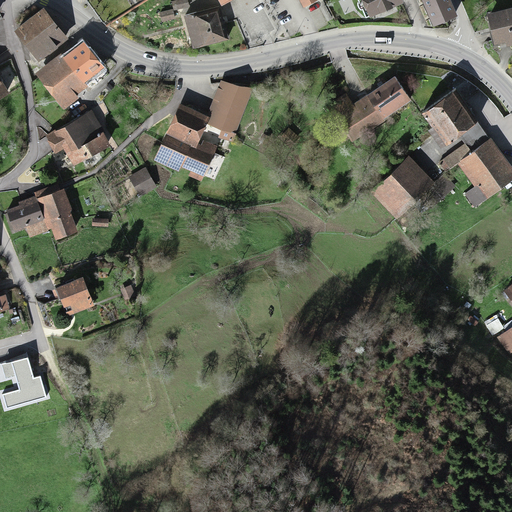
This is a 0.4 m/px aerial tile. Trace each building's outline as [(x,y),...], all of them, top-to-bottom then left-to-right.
[(215,0),(220,9),(237,0),(215,0)] [(399,0),(362,0),(372,21),(402,6),(399,0)] [(449,0),(423,0),(434,25),(456,16),(449,0)] [(186,2),(171,5),(173,12),(187,9),(186,2)] [(217,11),(184,20),(194,53),(227,43),(217,11)] [(511,13),(489,19),(495,48),(509,45),(509,48),(511,47),(511,13)] [(43,14),(16,36),(40,64),(66,43),(43,14)] [(171,14),(160,17),(161,24),(173,22),(171,14)] [(60,59),(38,75),(68,117),(81,107),(74,97),(103,76),(82,47),(62,61),(60,59)] [(367,101),(381,125),(409,107),(394,84),(367,101)] [(208,122),(206,126),(234,135),(249,95),(221,85),(208,122)] [(456,96),(425,117),(436,133),(433,135),(444,152),(478,128),(456,96)] [(345,98),(327,110),(335,124),(339,122),(352,143),(381,125),(367,101),(353,110),(345,98)] [(206,126),(208,122),(181,109),(155,160),(202,183),(203,181),(215,156),(217,152),(197,143),(206,126)] [(89,113),(46,139),(59,160),(67,156),(75,169),(110,148),(89,113)] [(288,133),(279,142),(288,150),(296,141),(288,133)] [(263,137),(260,144),(265,147),(269,140),(263,137)] [(511,171),(491,144),(459,168),(476,190),(485,202),(511,181),(511,171)] [(462,149),(443,163),(450,172),(469,159),(462,149)] [(409,161),(373,196),(397,222),(427,193),(434,187),(409,161)] [(143,170),(129,179),(138,195),(153,186),(143,170)] [(434,187),(427,193),(437,204),(453,188),(443,178),(434,187)] [(36,199),(37,202),(62,193),(60,187),(35,196),(36,199)] [(485,202),(476,190),(466,197),(476,209),(485,202)] [(76,235),(62,193),(37,202),(48,234),(52,243),(76,235)] [(29,240),(48,234),(37,202),(36,199),(18,205),(19,208),(7,212),(14,233),(26,229),(29,240)] [(82,283),(57,292),(67,318),(92,309),(82,283)] [(131,287),(121,293),(127,302),(137,297),(131,287)] [(511,327),(499,339),(511,353),(511,327)] [(27,358),(2,365),(6,378),(16,375),(21,391),(4,396),(7,408),(45,397),(39,377),(33,379),(27,358)]
